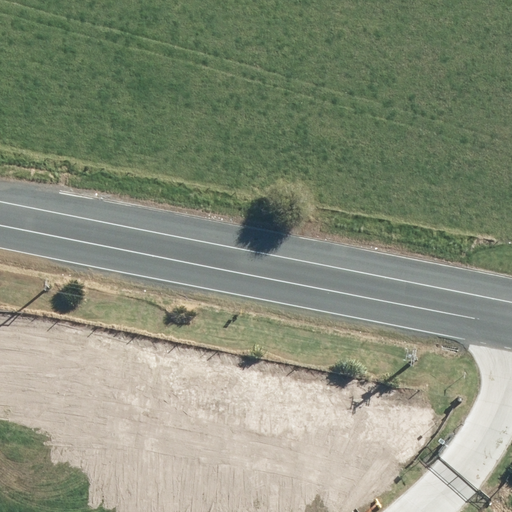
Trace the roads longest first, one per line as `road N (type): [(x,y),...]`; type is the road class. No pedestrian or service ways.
road 1 (tertiary): [(0,224),(511,325)]
road 2 (residential): [(511,374),(460,473),(421,511)]
